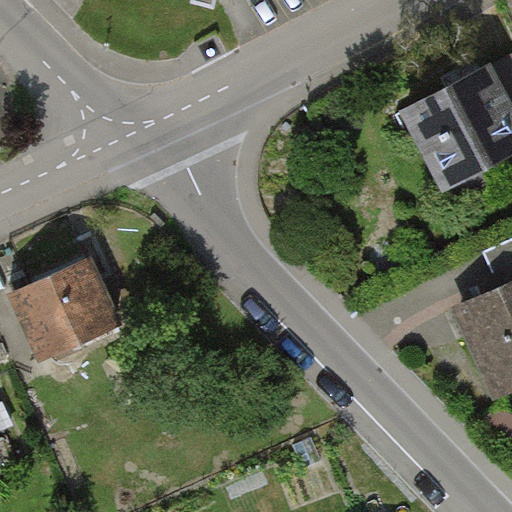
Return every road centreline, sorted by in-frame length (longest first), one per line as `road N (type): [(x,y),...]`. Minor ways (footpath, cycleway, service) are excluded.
road 1 (residential): [(124,139),(188,166),(222,233),(264,287),(479,511)]
road 2 (residential): [(124,139),(398,0)]
road 3 (residential): [(0,15),(124,139)]
road 4 (residential): [(0,196),(124,139)]
